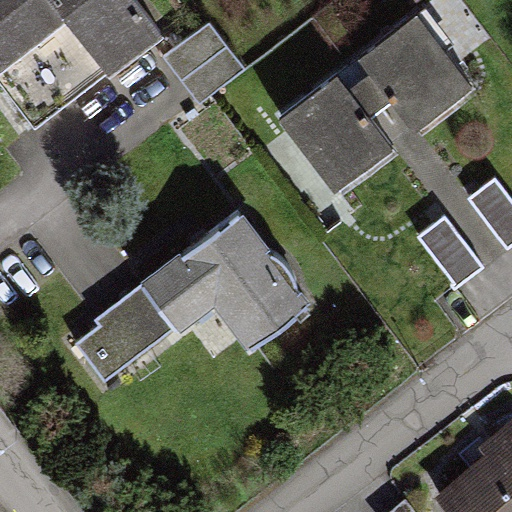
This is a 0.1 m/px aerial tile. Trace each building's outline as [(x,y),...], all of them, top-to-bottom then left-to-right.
[(132,0),(0,0),(0,95),(28,132),(158,34),(132,0)] [(410,16),(277,119),(340,201),(473,99),(410,16)] [(511,200),(495,178),(468,198),(505,247),(511,241),(511,200)] [(319,302),(243,205),(96,318),(99,326),(75,345),(105,383),(172,330),(179,339),(214,312),(248,356),(319,302)] [(445,216),(418,237),(456,286),(482,266),(445,216)] [(511,511),(511,423),(419,495),(431,511),(511,511)]
